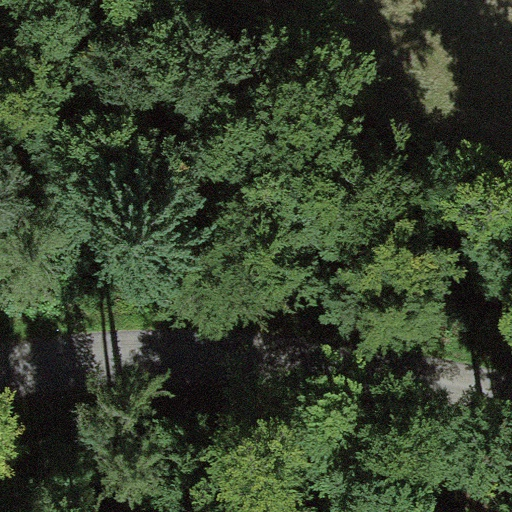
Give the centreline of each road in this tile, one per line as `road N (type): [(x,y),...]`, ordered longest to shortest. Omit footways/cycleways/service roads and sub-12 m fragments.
road 1 (tertiary): [(0,396),(180,371),(511,397)]
road 2 (track): [(353,0),(511,112)]
